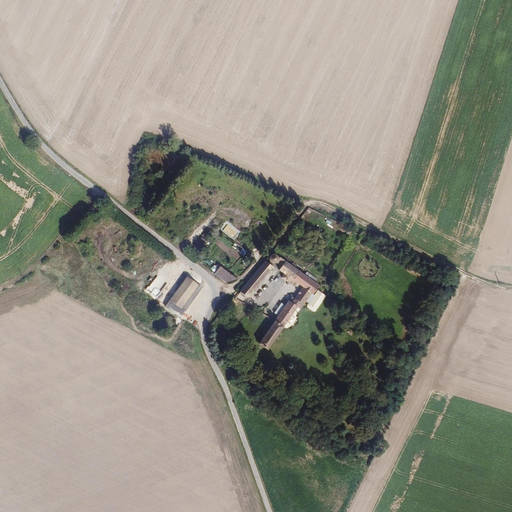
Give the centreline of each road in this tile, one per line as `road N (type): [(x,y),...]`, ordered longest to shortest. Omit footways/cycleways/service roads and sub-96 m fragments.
road 1 (unclassified): [(0,80),(36,138),(200,272),(215,293),(202,329),(206,348),(271,511)]
road 2 (track): [(511,286),(319,202),(307,205),(228,291),(215,293)]
road 3 (track): [(0,286),(37,260),(95,190)]
